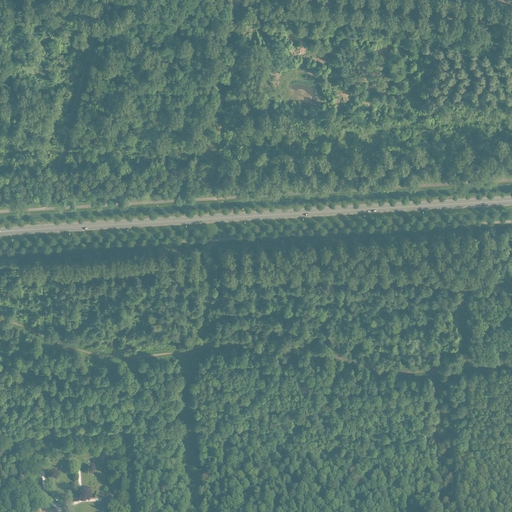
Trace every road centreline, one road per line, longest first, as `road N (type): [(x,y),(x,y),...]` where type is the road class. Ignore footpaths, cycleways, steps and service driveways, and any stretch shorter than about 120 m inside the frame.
road 1 (unknown): [(511,363),(386,371),(257,345),(102,357),(0,319)]
road 2 (secondary): [(0,234),(511,202)]
